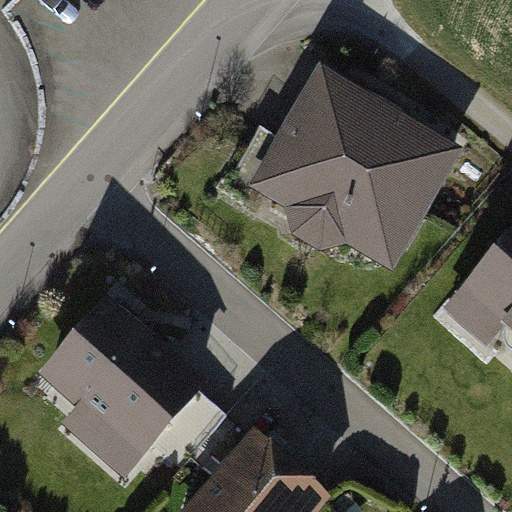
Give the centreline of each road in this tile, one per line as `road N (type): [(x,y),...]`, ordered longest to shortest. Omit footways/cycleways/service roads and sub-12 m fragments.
road 1 (residential): [(462,511),(97,181)]
road 2 (residential): [(97,181),(259,0)]
road 3 (track): [(511,140),(359,0)]
road 4 (residential): [(0,298),(97,181)]
